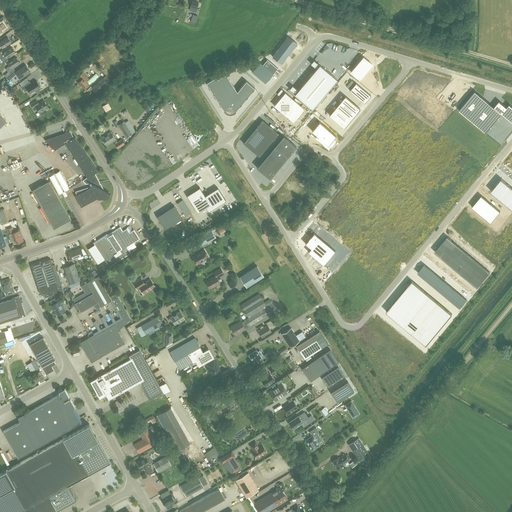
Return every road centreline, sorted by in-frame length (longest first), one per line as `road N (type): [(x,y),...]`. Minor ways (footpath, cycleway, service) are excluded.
road 1 (residential): [(328,511),(139,217),(120,205)]
road 2 (unclassified): [(511,142),(356,327),(342,325),(289,242)]
road 3 (unclassified): [(342,511),(511,305)]
road 4 (unclassified): [(226,141),(318,38),(412,60)]
road 5 (secondary): [(122,195),(0,0)]
road 6 (track): [(511,64),(296,0)]
road 7 (unclassified): [(136,487),(72,373)]
road 8 (unclassified): [(72,373),(11,258)]
road 9 (unclassified): [(331,157),(412,60)]
road 10 (secondary): [(11,258),(85,231),(120,205)]
